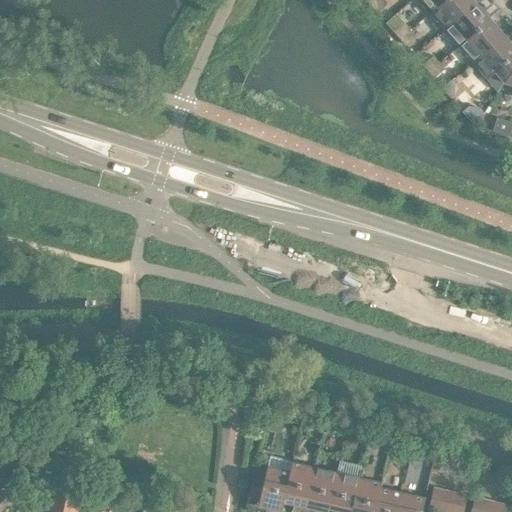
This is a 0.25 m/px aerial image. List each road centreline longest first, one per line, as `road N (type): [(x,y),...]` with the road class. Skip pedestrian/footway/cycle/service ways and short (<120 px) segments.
road 1 (secondary): [(511,276),(164,167)]
road 2 (unclassified): [(164,167),(230,0)]
road 3 (secondary): [(164,167),(0,113)]
